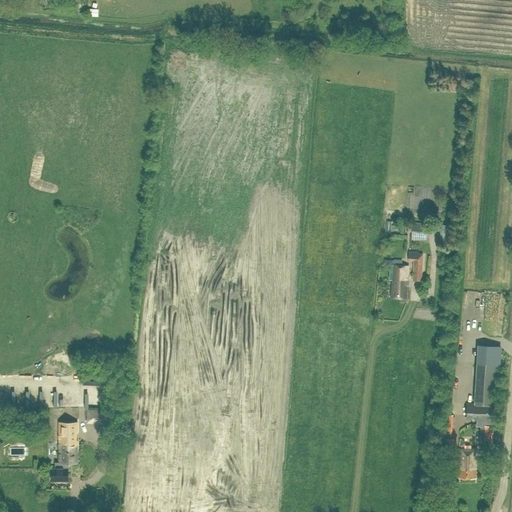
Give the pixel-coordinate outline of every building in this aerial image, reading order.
[(172,55),(168,57),(173,67),(177,65),(172,55)] [(407,231),(412,231),(411,240),(429,241),(430,225),(412,223),(412,226),(408,226),(407,231)] [(439,243),(450,243),(450,229),(440,229),(439,243)] [(408,260),(413,260),(412,281),(422,281),(423,253),(418,253),(418,251),(408,251),(408,260)] [(408,266),(402,265),(402,260),(385,259),(385,264),(394,265),(394,281),(392,281),(391,297),(405,298),(406,287),(404,287),(405,284),(407,284),(408,266)] [(470,293),(471,302),(486,301),(486,292),(470,293)] [(496,420),(501,347),(477,346),(474,403),(467,403),(466,418),(496,420)] [(62,376),(62,397),(72,397),(72,376),(62,376)] [(57,407),(51,407),(51,441),(60,441),(60,462),(55,462),(55,468),(51,468),(51,481),(68,480),(68,468),(67,468),(67,463),(77,463),(77,441),(75,441),(75,432),(77,432),(77,429),(71,430),(71,408),(69,408),(57,407)] [(452,459),(454,438),(444,438),(443,458),(452,459)] [(457,477),(476,478),(476,448),(458,448),(458,463),(459,463),(459,468),(458,468),(457,477)]
